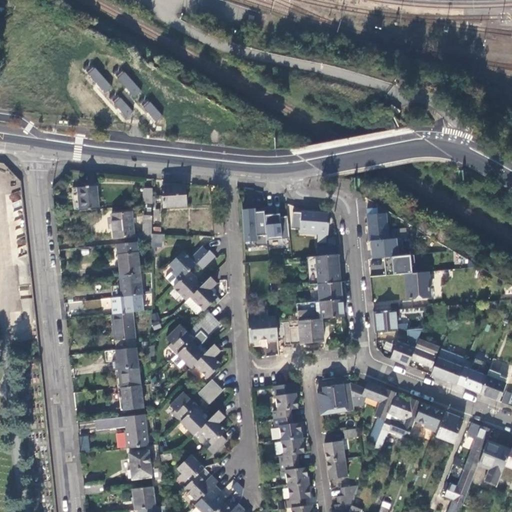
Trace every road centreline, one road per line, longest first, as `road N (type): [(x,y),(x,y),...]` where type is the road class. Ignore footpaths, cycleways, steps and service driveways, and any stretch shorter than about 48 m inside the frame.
road 1 (residential): [(33,146),(68,511)]
road 2 (residential): [(233,169),(261,511)]
road 3 (tertiary): [(292,170),(428,147),(457,150),(511,176)]
road 4 (residential): [(362,354),(348,205),(337,195),(303,195),(292,170)]
road 5 (tertiary): [(33,146),(233,169)]
road 6 (residential): [(511,413),(362,354)]
road 7 (residential): [(305,361),(326,511)]
